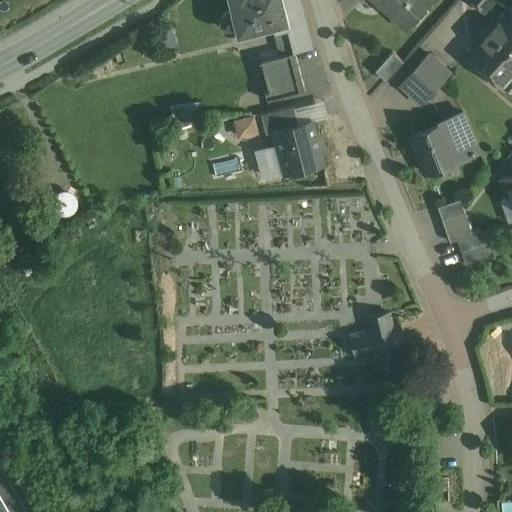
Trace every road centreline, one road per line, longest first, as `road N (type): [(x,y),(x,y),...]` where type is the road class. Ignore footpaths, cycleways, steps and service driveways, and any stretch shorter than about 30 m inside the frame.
road 1 (residential): [(453,324),(382,179),(320,0)]
road 2 (residential): [(476,511),(476,408),(453,324)]
road 3 (secondary): [(0,68),(116,0)]
